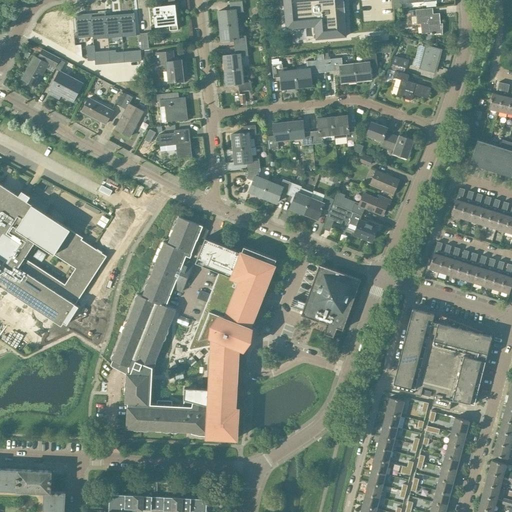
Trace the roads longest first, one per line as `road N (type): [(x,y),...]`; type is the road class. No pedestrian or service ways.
road 1 (residential): [(217,207),(0,94)]
road 2 (tertiary): [(253,466),(332,409),(383,273)]
road 3 (residential): [(438,129),(354,100),(209,114)]
road 4 (residential): [(347,511),(412,287)]
road 5 (residential): [(465,511),(511,332)]
road 6 (residential): [(383,273),(217,207)]
road 7 (residential): [(78,458),(253,466)]
road 8 (tertiary): [(383,273),(438,129)]
road 9 (tertiary): [(438,129),(463,57),(466,0)]
